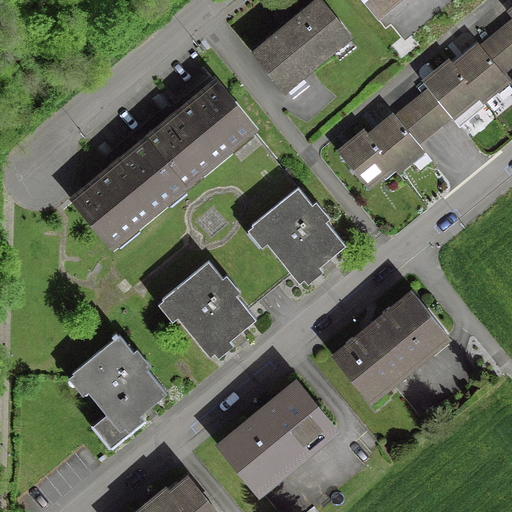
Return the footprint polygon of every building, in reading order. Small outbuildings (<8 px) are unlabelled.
[(317,0),(316,0),(251,54),(280,89),(345,35),(317,0)] [(511,11),(507,15),(511,20),(511,21),(501,30),(511,43),(511,11)] [(511,43),(501,30),(490,39),(510,64),(511,62),(511,43)] [(500,73),(510,64),(490,39),(479,48),(478,47),(453,68),(475,96),(479,100),(505,79),(500,73)] [(449,116),(475,96),(453,68),(449,63),(423,84),(428,90),(417,100),(437,124),(448,115),(449,116)] [(172,126),(168,122),(143,142),(179,186),(248,129),(212,85),(176,115),(179,119),(172,126)] [(425,133),(437,124),(417,100),(405,109),(425,133)] [(394,118),(393,117),(367,138),(390,165),(394,170),(408,158),(418,170),(429,160),(414,142),(425,133),(405,109),(394,118)] [(364,186),(390,165),(367,138),(363,133),(338,154),(364,186)] [(111,243),(179,186),(143,142),(119,163),(122,167),(114,173),(111,169),(75,199),(111,243)] [(296,187),(250,226),(297,284),(344,245),(296,187)] [(206,261),(160,299),(208,357),(254,319),(206,261)] [(445,336),(410,294),(333,357),(368,400),(445,336)] [(117,335),(71,373),(118,431),(165,393),(117,335)] [(238,434),(236,432),(218,446),(256,492),(333,428),(295,383),(278,397),(279,399),(264,412),(262,410),(251,419),(253,421),(238,434)] [(214,511),(186,478),(168,493),(164,489),(151,500),(154,503),(147,509),(144,506),(136,511),(214,511)]
